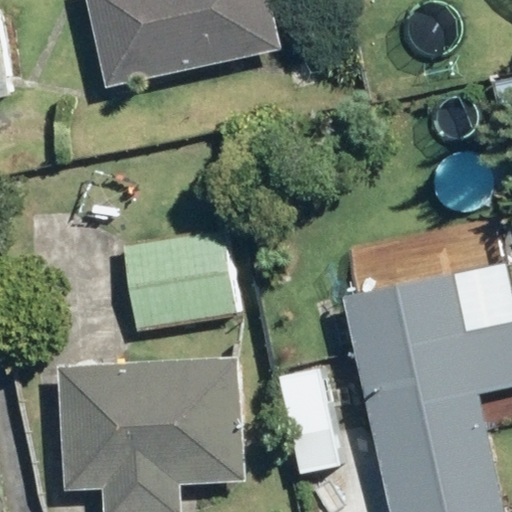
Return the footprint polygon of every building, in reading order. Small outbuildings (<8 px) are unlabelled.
[(103,0),(122,83),(299,45),(289,0),(103,0)] [(22,29),(0,31),(0,97),(30,93),(22,29)] [(239,225),(139,244),(155,328),(255,309),(239,225)] [(511,327),(486,333),(473,267),(434,274),(426,237),(358,250),(410,511),(511,511),(511,460),(497,386),(511,383),(511,327)] [(258,351),(74,359),(80,486),(118,485),(119,511),(199,511),(198,481),(263,478),(258,351)]
